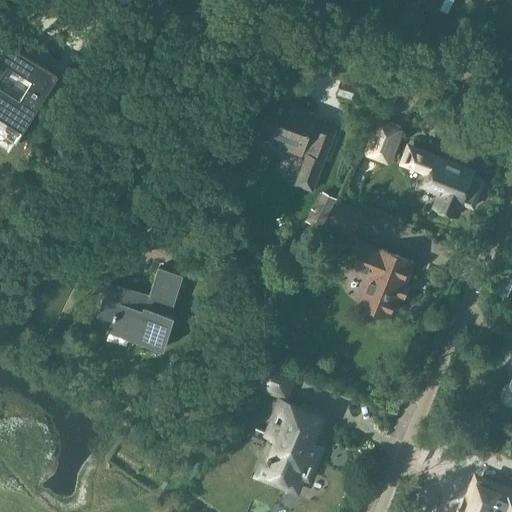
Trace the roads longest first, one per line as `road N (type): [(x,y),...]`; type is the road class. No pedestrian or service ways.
road 1 (residential): [(386,511),(511,210)]
road 2 (residential): [(511,105),(262,0)]
